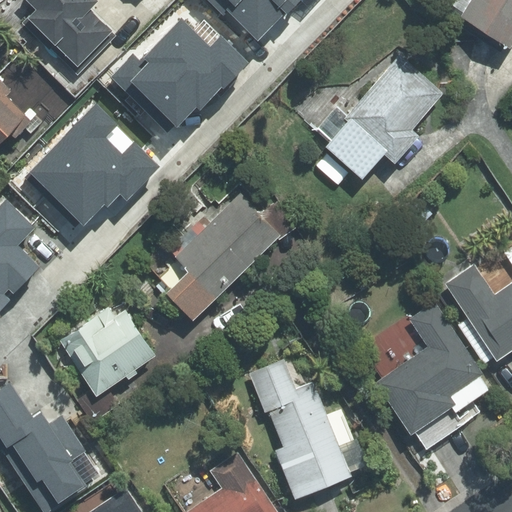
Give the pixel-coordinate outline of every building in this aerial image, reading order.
[(18,0),(29,10),(19,20),(67,67),(103,31),(80,8),(86,1),(85,0),(18,0)] [(206,0),(224,16),(228,12),(258,41),(285,13),(287,14),(300,0),(206,0)] [(500,51),(511,32),(511,0),(466,0),(453,21),(500,51)] [(133,53),(110,76),(167,131),(174,123),(177,127),(197,107),(200,110),(222,88),(224,89),(250,62),(220,33),(210,44),(194,29),(181,16),(139,59),(133,53)] [(210,44),(220,33),(204,19),(194,29),(210,44)] [(395,56),(337,120),(340,123),(374,154),(386,164),(411,136),(404,130),(437,93),(395,56)] [(0,133),(18,116),(0,98),(8,91),(0,82),(0,133)] [(96,103),(29,172),(83,225),(104,204),(108,207),(120,195),(127,201),(161,166),(134,140),(122,152),(107,137),(119,125),(96,103)] [(374,154),(340,123),(319,147),(354,178),(365,164),(374,154)] [(134,140),(119,125),(107,137),(122,152),(134,140)] [(251,188),(240,198),(255,213),(265,202),(251,188)] [(182,271),(158,294),(184,321),(225,283),(271,239),(275,235),(255,213),(240,198),(236,193),(168,257),(182,271)] [(7,199),(0,206),(0,310),(10,300),(5,295),(9,291),(14,296),(41,267),(19,246),(36,228),(7,199)] [(272,201),(255,213),(275,235),(271,239),(273,241),(283,234),(292,228),(272,201)] [(142,267),(153,279),(170,264),(160,252),(142,267)] [(470,264),(439,283),(463,319),(487,357),(488,359),(511,343),(511,278),(489,294),(470,264)] [(113,303),(54,340),(86,390),(88,394),(102,386),(147,357),(113,303)] [(431,303),(406,320),(424,347),(368,383),(402,435),(445,407),(448,412),(482,390),(473,377),(477,375),(431,303)] [(487,357),(463,319),(454,325),(474,356),(478,362),(487,357)] [(281,359),(245,372),(260,411),(264,410),(278,447),(269,450),(286,498),(320,486),(345,477),(343,472),(333,445),(310,380),(291,387),(281,359)] [(10,381),(0,387),(0,451),(4,449),(44,511),(47,511),(87,487),(70,461),(86,451),(62,415),(50,423),(40,408),(32,413),(10,381)] [(71,400),(88,425),(116,406),(109,396),(102,386),(88,394),(86,390),(71,400)] [(350,438),(333,445),(343,472),(360,465),(350,438)] [(219,489),(182,511),(272,511),(234,453),(207,470),(219,489)] [(137,511),(122,487),(83,511),(137,511)]
